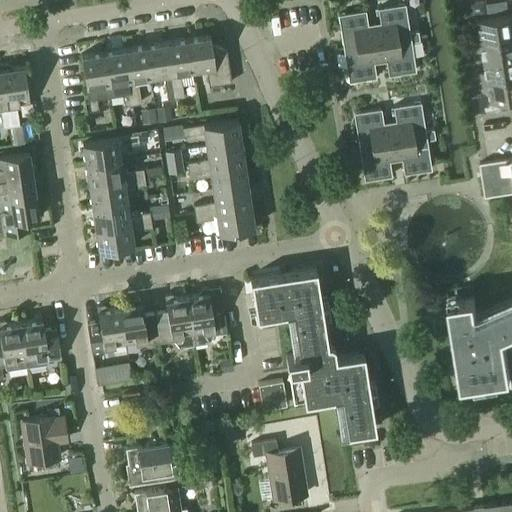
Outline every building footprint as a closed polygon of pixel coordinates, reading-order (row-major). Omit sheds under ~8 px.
[(484,0),(471,3),(472,14),(473,15),(486,13),(484,0)] [(503,11),(501,0),(488,0),(487,0),(489,13),(503,11)] [(373,23),(376,42),(418,36),(417,31),(409,31),(404,3),(377,7),(379,22),(373,23)] [(343,48),(376,42),(373,23),(367,24),(365,9),(337,13),(343,48)] [(474,41),(511,34),(511,13),(478,19),(480,30),(475,31),(477,40),(474,40),(474,41)] [(209,34),(187,37),(193,72),(206,70),(208,85),(231,81),(226,48),(210,42),(209,34)] [(511,34),(474,41),(477,41),(478,50),(483,49),(485,60),(511,55),(511,34)] [(419,39),(418,36),(376,42),(379,60),(385,59),(388,74),(415,70),(411,42),(419,39)] [(180,74),(193,72),(187,37),(166,41),(175,96),(183,95),(180,74)] [(166,41),(145,44),(150,79),(163,77),(167,97),(175,96),(166,41)] [(379,60),(376,42),(343,48),(348,80),(375,76),(373,61),(379,60)] [(137,81),(150,79),(145,44),(123,47),(132,103),(140,101),(137,81)] [(123,47),(102,51),(109,95),(122,93),(124,104),(132,103),(123,47)] [(96,97),(109,95),(102,51),(80,54),(89,109),(98,108),(96,97)] [(483,80),(480,81),(511,75),(511,55),(485,60),(487,70),(482,71),(483,80)] [(7,61),(1,62),(10,125),(19,123),(15,103),(29,100),(23,64),(8,66),(7,61)] [(0,112),(2,126),(10,125),(1,62),(0,62),(0,112)] [(511,75),(480,81),(480,82),(483,81),(485,90),(490,89),(491,101),(500,99),(501,105),(501,109),(511,107),(511,75)] [(392,140),(434,134),(433,129),(424,129),(420,101),(392,105),(395,120),(388,121),(392,140)] [(171,118),(169,105),(156,107),(158,120),(171,118)] [(157,121),(155,107),(140,109),(142,123),(157,121)] [(358,146),(392,140),(388,121),(383,122),(380,107),(353,112),(358,146)] [(203,131),(205,144),(240,139),(237,117),(181,126),(183,134),(203,131)] [(178,124),(166,125),(168,135),(179,133),(178,124)] [(82,140),(85,162),(120,157),(118,144),(139,141),(137,132),(82,140)] [(435,138),(434,134),(392,140),(394,159),(401,158),(403,172),(431,168),(426,140),(435,138)] [(243,160),(240,139),(205,144),(207,158),(186,161),(188,169),(243,160)] [(394,159),(392,140),(358,146),(363,179),(391,174),(389,160),(394,159)] [(0,175),(36,170),(35,164),(30,165),(29,160),(28,149),(0,153),(0,175)] [(178,159),(177,149),(166,151),(167,160),(178,159)] [(474,296),(448,300),(461,383),(510,375),(504,334),(511,329),(511,156),(510,157),(487,161),(480,162),(482,178),(485,195),(490,195),(511,191),(511,301),(477,317),(474,296)] [(88,184),(144,175),(143,167),(122,170),(120,157),(85,162),(88,184)] [(246,182),(243,160),(188,169),(189,177),(210,174),(212,187),(246,182)] [(161,164),(143,167),(144,175),(162,173),(161,164)] [(37,177),(36,171),(0,176),(0,197),(35,193),(33,182),(37,177)] [(88,184),(91,205),(126,200),(124,187),(145,184),(144,175),(88,184)] [(193,203),(194,212),(250,203),(246,182),(212,187),(214,200),(193,203)] [(37,207),(35,193),(0,197),(0,232),(30,228),(28,216),(43,214),(42,207),(37,207)] [(153,195),(155,207),(167,206),(165,194),(153,195)] [(128,213),(126,200),(91,205),(95,226),(150,218),(149,210),(128,213)] [(194,212),(193,203),(185,204),(187,213),(194,212)] [(253,225),(250,203),(194,212),(195,220),(216,217),(218,230),(253,225)] [(150,218),(95,226),(98,248),(133,243),(131,229),(151,226),(150,218)] [(315,266),(249,276),(255,315),(291,309),(298,352),(285,354),(292,401),(339,393),(345,431),(374,426),(362,350),(334,354),(333,347),(334,347),(334,346),(333,346),(332,343),(329,341),(326,341),(325,335),(315,266)] [(201,292),(186,295),(194,343),(209,340),(212,332),(226,330),(223,306),(211,308),(207,286),(200,288),(201,292)] [(179,345),(194,343),(186,295),(171,297),(171,292),(164,293),(166,309),(154,311),(159,341),(174,338),(179,345)] [(134,303),(119,305),(124,342),(138,340),(139,344),(159,341),(154,311),(142,313),(140,297),(133,298),(134,303)] [(111,344),(124,342),(119,305),(104,308),(103,303),(96,304),(99,320),(87,322),(91,352),(112,348),(111,344)] [(34,319),(20,321),(27,366),(46,363),(48,358),(60,356),(55,327),(43,328),(41,313),(34,314),(34,319)] [(8,369),(27,366),(20,321),(5,323),(4,318),(0,318),(0,365),(1,365),(4,365),(5,367),(8,369)] [(231,358),(221,359),(223,370),(232,368),(231,358)] [(106,381),(103,364),(94,366),(96,383),(106,381)] [(281,378),(257,382),(261,406),(283,403),(285,402),(282,378),(281,378)] [(150,405),(148,393),(122,397),(124,409),(150,405)] [(53,416),(52,414),(21,419),(27,460),(58,456),(56,439),(66,438),(62,415),(53,416)] [(161,441),(152,435),(146,443),(125,446),(128,469),(126,469),(128,484),(179,476),(177,462),(180,461),(184,452),(169,441),(167,441),(166,440),(161,441)] [(277,449),(275,437),(250,441),(252,454),(265,452),(273,497),(305,492),(298,445),(277,449)] [(240,440),(230,441),(231,451),(241,450),(240,440)] [(179,507),(175,481),(169,482),(169,486),(133,491),(136,511),(186,511),(186,506),(179,507)] [(441,511),(432,511),(511,511),(511,500),(485,504),(484,503),(475,504),(474,505),(475,506),(441,511)]
